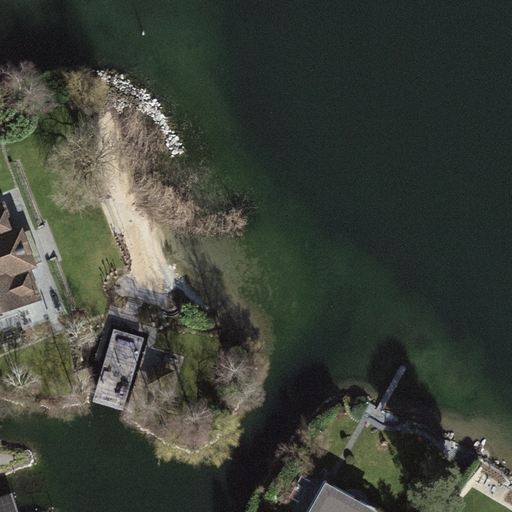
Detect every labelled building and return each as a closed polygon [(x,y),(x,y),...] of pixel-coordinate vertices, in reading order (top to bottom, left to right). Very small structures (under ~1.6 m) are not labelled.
[(5,203),(0,205),(0,316),(43,301),(32,272),(39,269),(24,229),(16,232),(5,203)] [(123,411),(145,340),(115,331),(92,402),(123,411)] [(168,400),(175,379),(152,372),(146,393),(168,400)] [(378,511),(325,483),(309,511),(378,511)] [(0,511),(17,511),(12,495),(0,498),(0,511)]
